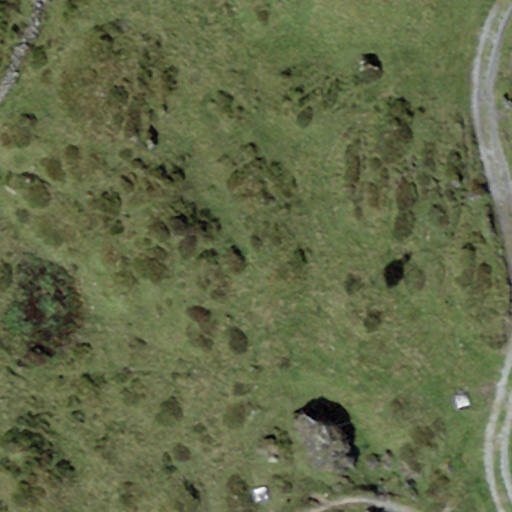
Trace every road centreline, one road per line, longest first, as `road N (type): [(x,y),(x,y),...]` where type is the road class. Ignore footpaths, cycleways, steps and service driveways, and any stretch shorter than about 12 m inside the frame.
road 1 (track): [(511,246),(483,113),(507,0)]
road 2 (track): [(511,511),(496,466),(511,374)]
